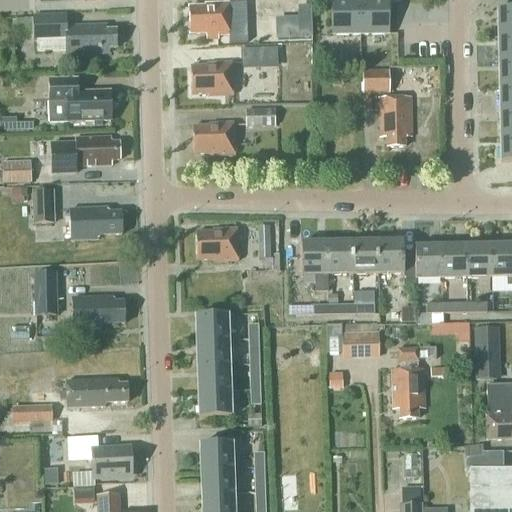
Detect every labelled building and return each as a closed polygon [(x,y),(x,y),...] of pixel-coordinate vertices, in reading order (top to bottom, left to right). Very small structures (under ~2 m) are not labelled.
[(361,37),(360,0),(335,0),(332,0),(333,37),(361,37)] [(360,0),(361,37),(390,36),(389,0),(360,0)] [(206,9),(189,9),(190,37),(207,36),(207,42),(219,41),(219,38),(232,38),(230,11),(230,6),(228,6),(206,6),(206,9)] [(313,41),(312,8),(298,8),(300,41),(313,41)] [(511,11),(498,12),(499,37),(511,36),(511,11)] [(34,43),(37,43),(37,53),(66,52),(66,57),(108,56),(107,51),(117,51),(116,33),(107,33),(107,27),(67,28),(67,17),(33,18),(34,43)] [(511,36),(499,37),(499,63),(511,62),(511,36)] [(277,66),(277,50),(240,51),(241,67),(277,66)] [(511,62),(499,63),(500,88),(511,87),(511,62)] [(234,97),(233,65),(208,66),(208,68),(192,69),(192,96),(209,96),(209,98),(234,97)] [(280,92),(280,67),(264,67),(263,91),(280,92)] [(361,73),(362,95),(390,94),(389,72),(361,73)] [(50,104),(48,104),(48,126),(68,125),(111,124),(111,94),(78,95),(78,82),(50,83),(50,104)] [(511,87),(500,88),(500,113),(511,113),(511,87)] [(413,140),(412,100),(380,100),(382,141),(387,141),(387,150),(406,149),(405,140),(413,140)] [(275,129),(275,111),(274,111),(246,112),(247,130),(275,129)] [(511,113),(500,113),(501,139),(511,138),(511,113)] [(17,119),(0,118),(0,122),(0,132),(17,132),(17,119)] [(236,158),(235,125),(210,126),(210,128),(194,129),(195,156),(211,156),(211,159),(236,158)] [(511,138),(501,139),(501,164),(511,163),(511,138)] [(75,141),(75,145),(51,145),(52,176),(76,175),(76,169),(112,168),(112,163),(120,163),(120,145),(112,145),(111,140),(75,141)] [(2,165),(3,186),(32,185),(31,163),(2,165)] [(28,190),(11,191),(12,204),(25,203),(25,200),(28,200),(28,190)] [(55,226),(54,192),(32,193),(33,227),(55,226)] [(122,237),(121,215),(109,216),(109,211),(70,212),(71,244),(99,243),(99,238),(122,237)] [(268,227),(258,227),(259,260),(269,260),(268,227)] [(240,264),(239,231),(214,232),(214,235),(197,235),(198,263),(215,263),(215,264),(240,264)] [(416,288),(416,282),(416,258),(404,258),(404,244),(378,245),(379,276),(405,276),(405,289),(416,288)] [(329,277),(328,245),(302,246),(303,277),(316,277),(316,295),(329,295),(328,277),(329,277)] [(354,276),(353,245),(328,245),(329,277),(354,276)] [(379,276),(378,245),(353,245),(354,276),(379,276)] [(493,281),(506,281),(506,288),(511,287),(511,247),(492,248),(493,281)] [(442,249),(442,282),(467,281),(467,248),(442,249)] [(467,248),(467,281),(493,281),(492,248),(467,248)] [(442,282),(442,249),(416,249),(416,258),(416,282),(442,282)] [(57,275),(33,275),(34,318),(58,317),(57,275)] [(493,281),(478,281),(478,295),(493,295),(493,281)] [(338,297),(329,297),(329,305),(338,305),(338,297)] [(124,326),(124,304),(114,304),(114,300),(73,300),(73,332),(101,331),(101,327),(124,326)] [(447,306),(447,316),(468,315),(468,305),(447,306)] [(486,305),(468,305),(468,315),(486,315),(486,305)] [(313,317),(335,317),(335,306),(312,307),(313,317)] [(355,317),(355,306),(335,306),(335,317),(355,317)] [(374,306),(355,306),(355,317),(374,316),(374,306)] [(426,316),(447,316),(447,306),(426,306),(426,316)] [(197,319),(197,344),(229,343),(228,318),(197,319)] [(258,342),(258,327),(246,327),(247,342),(258,342)] [(344,361),(379,360),(378,335),(367,335),(366,327),(343,327),(344,361)] [(500,381),(498,332),(474,332),(476,382),(500,381)] [(247,342),(248,368),(259,368),(258,342),(247,342)] [(197,344),(198,370),(230,369),(229,343),(197,344)] [(426,411),(424,372),(419,372),(419,351),(399,352),(400,365),(401,365),(402,372),(393,372),(394,412),(401,412),(401,422),(419,421),(419,412),(426,411)] [(249,393),(260,393),(259,368),(248,368),(249,393)] [(230,369),(198,370),(199,395),(231,394),(230,369)] [(430,370),(430,379),(446,379),(446,370),(430,370)] [(336,375),(326,376),(326,387),(336,386),(336,375)] [(128,405),(127,387),(119,387),(119,383),(66,384),(67,411),(105,410),(105,406),(128,405)] [(487,418),(488,443),(511,441),(511,386),(488,387),(489,418),(487,418)] [(260,407),(260,393),(249,393),(249,408),(260,407)] [(238,394),(231,394),(199,395),(200,420),(231,419),(231,404),(238,404),(238,394)] [(60,422),(51,422),(51,407),(11,409),(12,426),(31,425),(32,435),(61,434),(60,422)] [(261,416),(247,417),(248,429),(261,429),(261,416)] [(130,479),(129,453),(98,455),(97,440),(68,441),(69,464),(93,463),(94,480),(130,479)] [(201,473),(233,472),(232,446),(201,447),(201,473)] [(482,448),(463,450),(464,461),(466,461),(483,460),(483,454),(482,448)] [(466,461),(466,472),(471,472),(471,511),(511,511),(511,471),(504,471),(504,454),(484,454),(483,454),(483,460),(466,461)] [(252,455),(253,471),(264,471),(263,455),(252,455)] [(57,471),(44,472),(45,488),(58,487),(57,471)] [(253,471),(254,497),(265,496),(264,471),(253,471)] [(202,498),(234,497),(233,472),(201,473),(202,498)] [(95,506),(94,491),(74,491),(74,506),(95,506)] [(119,511),(119,496),(97,497),(97,511),(119,511)] [(254,511),(265,511),(265,496),(254,497),(254,511)] [(202,511),(234,511),(234,497),(202,498),(202,511)]
